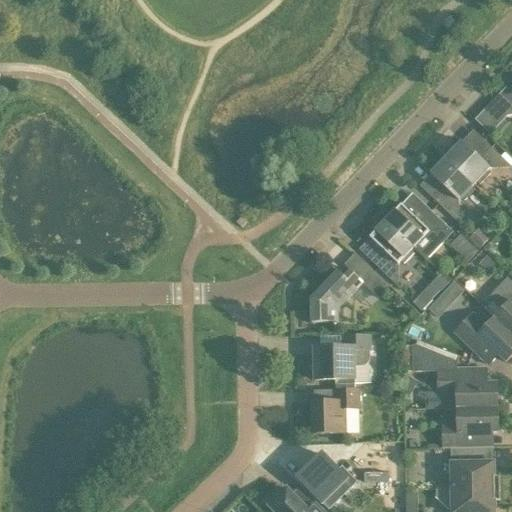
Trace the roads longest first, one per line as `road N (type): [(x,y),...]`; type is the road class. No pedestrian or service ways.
road 1 (residential): [(511,24),(275,275)]
road 2 (residential): [(0,297),(247,293)]
road 3 (residential): [(186,511),(249,445),(247,293)]
